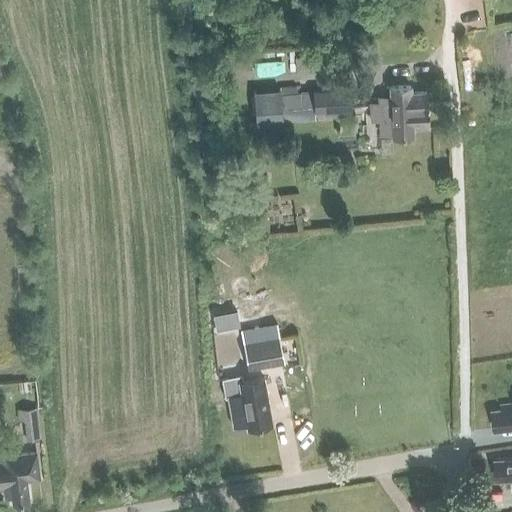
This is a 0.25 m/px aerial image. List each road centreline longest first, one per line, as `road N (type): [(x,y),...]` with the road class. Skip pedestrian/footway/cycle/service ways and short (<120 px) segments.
road 1 (residential): [(451,471),(465,430),(448,0)]
road 2 (residential): [(122,511),(426,459),(451,471)]
